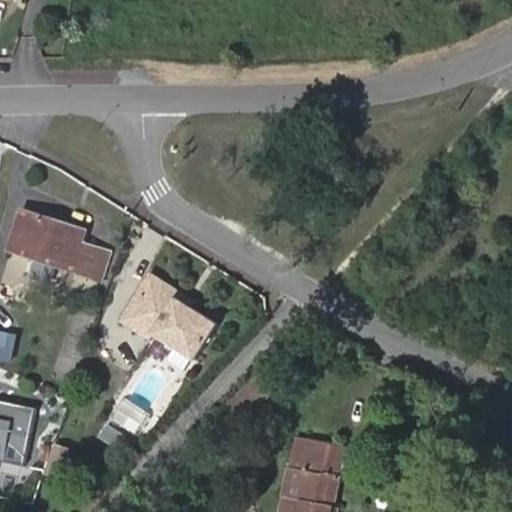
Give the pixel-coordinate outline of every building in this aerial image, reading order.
[(83,244),(83,241),(70,236),(73,227),(25,210),(12,250),(92,276),(100,251),(100,249),(83,244)] [(83,241),(87,231),(73,227),(70,236),(83,241)] [(103,280),(112,254),(100,251),(92,276),(103,280)] [(197,360),(220,324),(194,308),(179,298),(183,292),(152,273),(122,321),(152,340),(156,334),(197,360)] [(198,301),(183,292),(179,298),(194,308),(198,301)] [(0,359),(11,362),(16,333),(0,330),(0,359)] [(274,391),(260,377),(231,406),(245,421),(274,391)] [(28,467),(40,409),(0,400),(0,455),(8,457),(7,462),(28,467)] [(126,456),(135,442),(106,423),(97,437),(126,456)] [(332,511),(347,448),(298,437),(281,511),(332,511)] [(53,442),(42,470),(61,477),(72,449),(53,442)]
